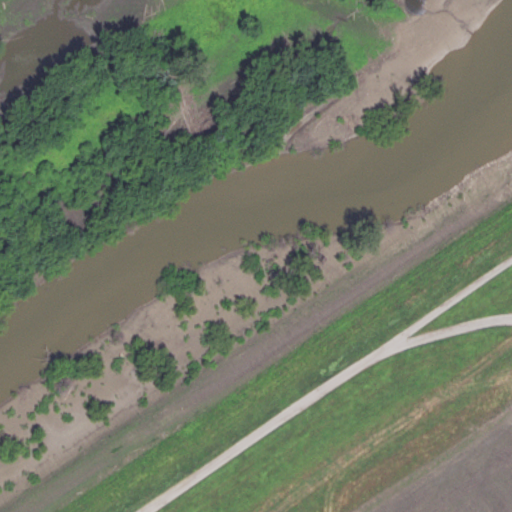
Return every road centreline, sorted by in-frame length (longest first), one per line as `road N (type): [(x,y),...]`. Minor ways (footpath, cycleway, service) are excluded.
road 1 (residential): [(148,511),(372,347),(511,317)]
road 2 (residential): [(372,347),(511,261)]
